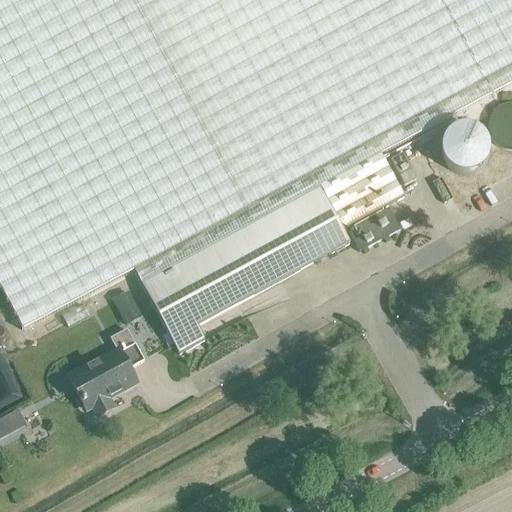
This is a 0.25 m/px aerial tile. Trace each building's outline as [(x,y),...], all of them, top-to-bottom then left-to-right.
[(511,0),(0,0),(0,286),(14,313),(28,339),(138,280),(172,262),(320,185),(381,156),(511,85),(511,0)] [(511,103),(506,104),(502,105),(498,107),(494,110),(490,114),(488,119),(486,127),(486,132),(487,136),(491,145),(494,147),(499,151),(503,153),(509,154),(511,153),(511,103)] [(484,157),(484,156),(484,152),(482,146),(480,142),(477,138),(473,135),(469,133),(465,131),(460,131),(455,131),(450,132),(446,134),(441,138),(438,142),(436,146),(435,150),(434,156),(434,160),(435,165),(440,173),(443,176),(448,179),(457,181),(463,181),(467,180),(472,178),(476,175),(479,172),(482,166),(483,163),(484,157)] [(391,161),(405,187),(416,181),(403,155),(391,161)] [(381,156),(138,280),(180,354),(207,342),(197,327),(349,244),(341,230),(349,225),(387,206),(402,199),(381,156)] [(351,239),(358,253),(400,231),(387,206),(349,225),(355,237),(351,239)] [(138,311),(128,292),(111,301),(122,320),(138,311)] [(118,352),(69,378),(87,411),(93,408),(98,417),(113,409),(108,400),(137,385),(129,371),(144,363),(127,331),(111,339),(118,352)]
